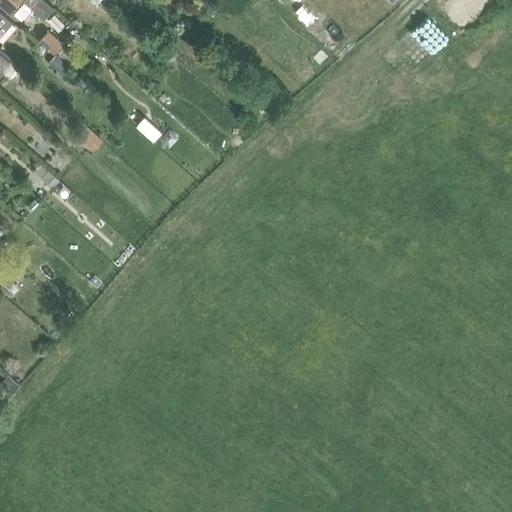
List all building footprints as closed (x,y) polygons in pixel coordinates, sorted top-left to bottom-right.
[(54,9),(48,4),(44,0),(0,0),(0,1),(8,8),(13,12),(21,19),(31,8),(44,20),(54,9)] [(0,35),(12,22),(0,10),(0,35)] [(47,29),(38,39),(54,53),(62,43),(47,29)] [(66,46),(59,55),(69,63),(76,54),(66,46)] [(0,52),(0,65),(3,69),(10,61),(0,52)] [(79,80),(54,56),(48,63),(74,87),(79,80)] [(143,116),(135,125),(153,141),(161,132),(143,116)] [(93,151),(102,142),(97,137),(80,122),(71,131),(93,151)] [(39,179),(50,189),(57,182),(46,171),(39,179)] [(31,210),(38,203),(32,198),(26,205),(31,210)] [(17,386),(5,376),(0,381),(0,386),(9,395),(17,386)]
